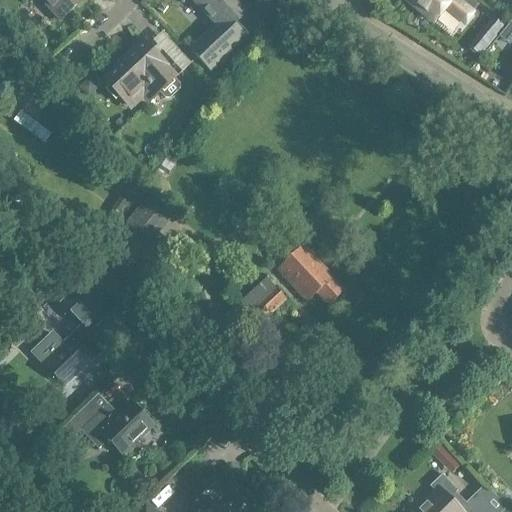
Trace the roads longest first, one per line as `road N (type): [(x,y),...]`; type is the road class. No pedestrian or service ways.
road 1 (residential): [(293,511),(105,338)]
road 2 (residential): [(511,123),(336,13)]
